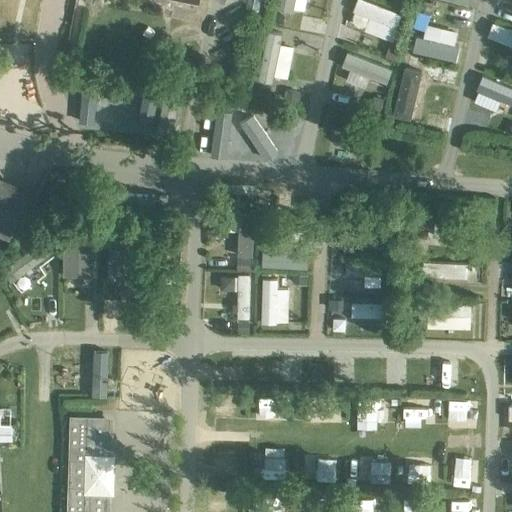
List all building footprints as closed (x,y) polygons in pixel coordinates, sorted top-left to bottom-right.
[(88,37),(90,0),(87,0),(77,0),(75,36),(88,37)] [(351,0),(344,21),(360,27),(364,15),(392,25),(397,10),(371,0),(351,0)] [(419,0),(415,12),(418,13),(428,16),(432,4),(419,0)] [(115,9),(114,20),(130,21),(131,10),(115,9)] [(418,13),(414,28),(426,31),(430,17),(428,16),(418,13)] [(511,46),(511,26),(489,16),(481,34),(511,46)] [(412,34),(409,50),(452,57),(455,42),(412,34)] [(256,74),(284,76),(288,38),(259,35),(256,74)] [(389,45),(385,57),(394,60),(399,48),(389,45)] [(337,71),(353,78),(357,67),(382,76),(388,62),(347,46),(337,71)] [(405,56),(403,64),(417,67),(418,59),(405,56)] [(64,105),(105,87),(99,74),(59,92),(64,105)] [(473,89),(481,91),(478,105),(511,114),(511,108),(511,84),(476,75),(473,89)] [(400,79),(393,106),(406,109),(413,83),(400,79)] [(102,92),(85,97),(91,116),(111,109),(114,118),(157,104),(153,90),(131,97),(128,89),(104,97),(102,92)] [(238,117),(248,120),(250,112),(217,101),(202,144),(226,153),(238,117)] [(256,108),(238,151),(253,157),(271,114),(256,108)] [(278,109),(263,155),(279,160),(294,114),(278,109)] [(124,169),(121,184),(145,188),(147,174),(124,169)] [(32,209),(36,199),(14,190),(15,186),(0,179),(0,236),(1,237),(12,213),(27,219),(32,209)] [(233,254),(246,254),(249,210),(235,210),(233,254)] [(427,220),(426,244),(462,246),(463,222),(427,220)] [(119,230),(104,229),(101,274),(116,275),(119,230)] [(380,255),(380,233),(363,233),(364,255),(380,255)] [(58,272),(87,272),(88,238),(58,238),(58,272)] [(297,266),(298,252),(290,252),(290,240),(261,239),(259,264),(297,266)] [(489,267),(490,241),(481,240),(480,266),(489,267)] [(12,274),(47,252),(40,241),(5,264),(12,274)] [(237,258),(236,271),(254,271),(255,259),(237,258)] [(427,262),(430,280),(464,275),(461,258),(427,262)] [(357,273),(357,283),(373,284),(374,265),(341,264),(341,272),(357,273)] [(398,264),(384,264),(384,274),(398,274),(398,264)] [(295,274),(294,283),(307,284),(308,274),(295,274)] [(283,320),(284,278),(257,277),(256,320),(283,320)] [(209,304),(219,306),(222,287),(212,286),(209,304)] [(342,298),(329,298),(329,308),(342,308),(342,298)] [(329,316),(329,325),(376,325),(376,298),(347,298),(347,316),(329,316)] [(448,337),(463,337),(464,303),(423,301),(422,324),(449,326),(448,337)] [(249,320),(238,320),(238,333),(249,333),(249,320)] [(95,353),(57,354),(57,388),(78,388),(77,378),(95,378),(95,353)] [(448,382),(450,361),(432,359),(430,381),(448,382)] [(205,421),(227,422),(229,389),(206,388),(205,421)] [(400,429),(417,430),(418,396),(402,395),(400,429)] [(345,423),(358,426),(362,400),(350,397),(345,423)] [(281,426),(281,402),(269,402),(269,426),(281,426)] [(298,402),(298,421),(316,421),(317,402),(298,402)] [(0,437),(8,438),(9,408),(0,407),(0,437)] [(114,474),(115,454),(111,454),(107,454),(107,453),(108,442),(108,421),(94,421),(71,420),(67,511),(105,511),(106,511),(106,493),(114,493),(114,474)] [(201,496),(200,511),(215,511),(216,497),(201,496)] [(464,511),(465,496),(454,496),(453,511),(464,511)] [(245,500),(243,511),(262,511),(264,503),(245,500)]
